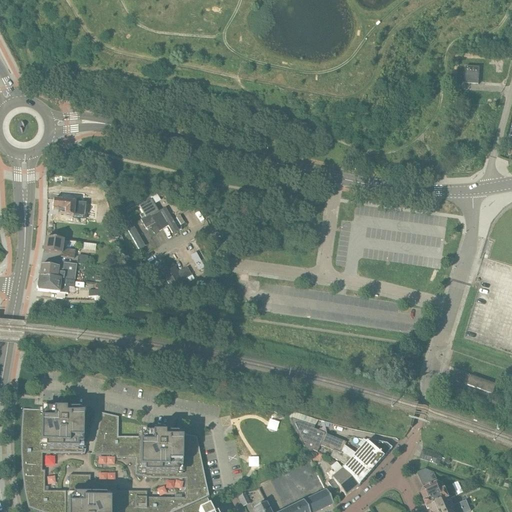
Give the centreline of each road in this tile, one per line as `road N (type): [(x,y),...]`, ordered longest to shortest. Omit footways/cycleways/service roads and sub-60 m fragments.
road 1 (track): [(511,6),(494,32),(452,43),(437,112),(393,151),(360,149),(280,113),(240,85),(240,76)]
road 2 (tertiary): [(337,177),(109,124),(49,124)]
road 3 (track): [(437,0),(389,33),(373,77),(355,95),(240,76)]
road 4 (track): [(240,76),(121,51),(96,37),(68,0)]
road 5 (unclassified): [(322,276),(241,265),(202,229),(148,256)]
road 6 (residential): [(395,469),(416,428),(451,305)]
road 7 (tertiary): [(470,188),(389,188),(337,177)]
road 8 (unclassified): [(451,305),(322,276)]
road 9 (tertiary): [(18,284),(23,154)]
road 10 (track): [(404,456),(494,489),(505,511)]
